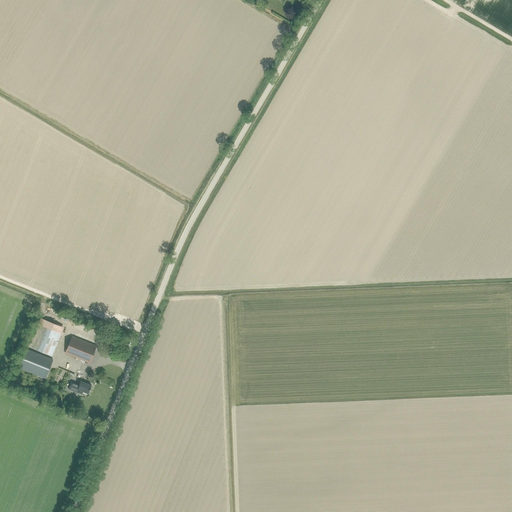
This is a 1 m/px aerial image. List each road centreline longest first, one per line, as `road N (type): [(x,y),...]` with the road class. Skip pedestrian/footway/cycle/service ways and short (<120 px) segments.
road 1 (unclassified): [(72,511),(185,232),(320,0)]
road 2 (unknown): [(144,333),(0,277)]
